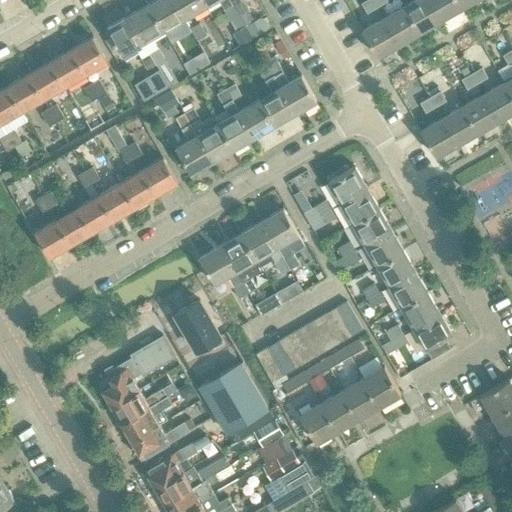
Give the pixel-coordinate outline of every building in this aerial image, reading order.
[(172,0),(155,0),(148,4),(164,31),(184,19),(172,0)] [(200,0),(172,0),(184,19),(205,7),(200,0)] [(228,0),(200,0),(205,7),(217,0),(219,0),(225,9),(224,9),(232,24),(236,31),(244,27),(240,20),(228,0)] [(228,0),(240,20),(244,27),(253,21),(243,3),(247,0),(228,0)] [(371,0),(366,0),(362,3),(368,13),(376,8),(371,0)] [(427,0),(414,0),(404,6),(419,33),(440,21),(427,0)] [(427,0),(440,21),(461,9),(455,0),(427,0)] [(455,0),(461,9),(475,0),(455,0)] [(148,4),(127,16),(143,43),(148,53),(152,59),(156,65),(158,70),(168,87),(169,88),(178,83),(152,38),(164,31),(148,4)] [(404,6),(383,18),(398,45),(419,33),(404,6)] [(127,16),(106,29),(109,36),(118,50),(121,56),(134,48),(140,58),(148,53),(143,43),(127,16)] [(260,18),(244,27),(251,39),(267,30),(260,18)] [(383,18),(362,31),(377,57),(398,45),(383,18)] [(196,41),(206,35),(199,24),(189,29),(196,41)] [(251,39),(244,27),(233,34),(240,46),(251,39)] [(92,37),(71,50),(85,74),(107,62),(92,37)] [(507,64),(497,70),(504,82),(511,95),(511,48),(501,54),(507,64)] [(71,50),(50,62),(64,86),(85,74),(71,50)] [(290,55),(287,50),(280,53),(284,59),(290,55)] [(148,53),(140,58),(147,70),(156,65),(152,59),(148,53)] [(193,59),(183,64),(189,75),(199,69),(193,59)] [(276,61),(267,67),(294,114),(317,101),(301,75),(288,83),(285,78),(282,73),(276,61)] [(50,62),(29,74),(43,99),(64,86),(50,62)] [(272,92),(259,100),(274,126),(294,114),(267,67),(259,71),(272,92)] [(477,84),(487,78),(481,67),(471,73),(477,84)] [(158,70),(134,83),(144,100),(168,87),(158,70)] [(467,89),(477,84),(471,73),(461,79),(467,89)] [(29,74),(7,86),(22,111),(43,99),(29,74)] [(98,79),(90,83),(98,97),(106,93),(98,79)] [(504,82),(483,94),(491,107),(498,120),(511,112),(511,95),(504,82)] [(90,83),(83,88),(91,101),(98,97),(90,83)] [(234,85),(225,90),(231,100),(240,95),(234,85)] [(7,86),(0,90),(0,121),(1,123),(7,133),(14,129),(27,121),(22,111),(7,86)] [(171,90),(156,99),(163,112),(178,103),(171,90)] [(225,90),(217,94),(230,116),(218,124),(233,150),(253,138),(238,112),(231,100),(225,90)] [(441,92),(430,98),(435,107),(446,101),(441,92)] [(483,94),(462,106),(470,119),(477,132),(498,120),(491,107),(483,94)] [(105,108),(112,104),(107,95),(100,99),(105,108)] [(430,98),(420,103),(425,113),(435,107),(430,98)] [(259,100),(238,112),(253,138),(274,126),(259,100)] [(57,122),(65,117),(57,104),(49,108),(57,122)] [(462,106),(441,118),(456,144),(477,132),(470,119),(462,106)] [(49,126),(57,122),(49,108),(41,113),(49,126)] [(192,108),(184,113),(212,162),(233,150),(218,124),(213,116),(201,124),(192,108)] [(189,140),(175,148),(190,174),(212,162),(184,113),(176,118),(189,140)] [(441,118),(420,130),(435,156),(456,144),(441,118)] [(135,159),(128,146),(115,125),(107,130),(128,164),(135,159)] [(14,129),(7,133),(10,139),(14,145),(20,156),(31,150),(24,139),(21,141),(14,129)] [(7,133),(0,136),(0,139),(6,150),(14,145),(10,139),(7,133)] [(128,146),(135,159),(143,155),(135,142),(128,146)] [(163,157),(142,170),(149,182),(156,195),(178,182),(163,157)] [(93,166),(85,171),(93,184),(101,179),(93,166)] [(341,204),(368,188),(355,166),(329,182),(341,204)] [(142,170),(120,182),(127,195),(134,207),(156,195),(149,182),(142,170)] [(85,171),(78,175),(86,189),(93,184),(85,171)] [(120,182),(99,194),(106,207),(113,219),(134,207),(127,195),(120,182)] [(353,224),(380,209),(368,188),(341,204),(353,224)] [(50,191),(43,195),(51,207),(57,203),(50,191)] [(99,194),(78,206),(85,219),(93,231),(113,219),(106,207),(99,194)] [(43,195),(36,199),(43,212),(51,207),(43,195)] [(326,200),(305,212),(310,222),(321,216),(331,210),(326,200)] [(78,206),(57,219),(72,244),(93,231),(85,219),(78,206)] [(283,209),(263,221),(278,247),(283,256),(292,251),(303,244),(298,236),(283,209)] [(365,245),(392,230),(380,209),(353,224),(365,245)] [(321,216),(310,222),(315,230),(336,217),(331,210),(321,216)] [(57,219),(35,231),(50,256),(72,244),(57,219)] [(263,221),(242,233),(257,259),(260,265),(273,257),(282,272),(289,268),(283,256),(278,247),(263,221)] [(378,266),(404,251),(392,230),(365,245),(378,266)] [(242,233),(221,245),(248,292),(256,287),(250,276),(263,269),(260,265),(257,259),(242,233)] [(343,258),(355,251),(350,241),(338,248),(343,257),(343,258)] [(221,245),(200,257),(215,283),(228,276),(240,297),(247,292),(248,292),(221,245)] [(292,251),(283,256),(289,268),(298,263),(292,251)] [(348,266),(360,259),(355,251),(343,258),(343,257),(334,262),(338,269),(347,264),(348,266)] [(389,287),(416,271),(404,251),(378,266),(389,287)] [(298,263),(289,268),(292,272),(301,267),(298,263)] [(401,307),(428,292),(416,271),(389,287),(401,307)] [(286,285),(292,296),(303,290),(297,279),(286,285)] [(367,300),(380,293),(374,283),(362,290),(367,300)] [(287,286),(276,292),(282,302),(292,296),(287,286)] [(275,291),(254,303),(261,314),(282,302),(275,291)] [(413,328),(440,313),(428,292),(401,307),(413,328)] [(380,293),(367,300),(372,308),(384,300),(380,293)] [(200,299),(175,313),(196,349),(210,342),(214,349),(224,343),(200,299)] [(336,308),(353,337),(363,331),(347,302),(336,308)] [(341,344),(353,337),(336,308),(325,315),(341,344)] [(445,338),(452,334),(440,313),(413,328),(426,349),(445,338)] [(330,350),(341,344),(325,315),(313,321),(330,350)] [(318,357),(330,350),(313,321),(302,328),(318,357)] [(398,324),(385,331),(391,340),(391,341),(403,334),(398,324)] [(307,363),(318,357),(302,328),(291,334),(307,363)] [(296,369),(307,363),(291,334),(279,341),(296,369)] [(391,341),(382,346),(387,354),(408,342),(403,334),(391,341)] [(108,378),(100,383),(112,405),(141,389),(135,378),(142,374),(143,376),(176,358),(164,336),(130,354),(132,358),(105,372),(108,378)] [(445,338),(426,349),(430,357),(449,346),(445,338)] [(287,375),(296,369),(279,341),(268,347),(285,376),(287,375)] [(360,341),(346,349),(348,353),(351,358),(365,350),(360,341)] [(276,380),(285,376),(268,347),(257,353),(273,381),(276,379),(276,380)] [(346,349),(325,361),(327,365),(330,370),(351,358),(348,353),(346,349)] [(325,361),(304,373),(307,377),(309,381),(321,374),(330,370),(327,365),(325,361)] [(240,362),(199,387),(225,430),(230,430),(231,431),(233,431),(269,411),(240,362)] [(379,407),(400,395),(385,367),(363,380),(379,407)] [(290,381),(283,385),(288,393),(309,381),(307,377),(304,373),(290,381)] [(321,374),(309,381),(315,392),(327,385),(321,374)] [(358,419),(379,407),(363,380),(342,392),(358,419)] [(511,383),(510,380),(481,396),(494,417),(511,406),(511,383)] [(185,401),(196,395),(190,383),(179,390),(185,401)] [(141,389),(112,405),(122,423),(167,397),(162,389),(146,398),(141,389)] [(337,431),(358,419),(342,392),(322,403),(337,431)] [(167,397),(122,423),(132,440),(161,424),(167,421),(160,409),(170,403),(167,397)] [(316,443),(337,431),(322,403),(301,415),(316,443)] [(511,406),(494,417),(506,438),(511,434),(511,406)] [(233,431),(231,431),(237,441),(254,431),(255,431),(274,420),(269,411),(233,431)] [(190,420),(184,423),(189,431),(195,428),(190,420)] [(274,420),(255,431),(263,446),(282,434),(279,428),(274,420)] [(161,424),(132,440),(142,458),(189,432),(189,431),(184,423),(166,434),(161,424)] [(263,446),(257,449),(266,464),(291,449),(282,434),(263,446)] [(192,444),(149,468),(152,474),(149,475),(156,488),(193,467),(193,466),(189,467),(185,459),(197,452),(192,444)] [(278,459),(277,459),(280,464),(285,473),(299,465),(298,464),(291,451),(280,458),(278,459)] [(193,467),(156,488),(165,503),(215,474),(222,470),(229,465),(224,456),(196,471),(193,467)] [(285,473),(279,477),(282,482),(288,491),(311,477),(313,476),(305,462),(299,465),(285,473)] [(215,474),(165,503),(169,511),(185,511),(214,495),(213,494),(201,501),(197,495),(207,489),(206,488),(218,480),(233,472),(229,465),(222,470),(215,474)] [(0,511),(0,510),(14,502),(0,478),(0,511)] [(310,480),(270,503),(270,505),(274,511),(275,511),(315,489),(310,480)] [(488,481),(479,487),(489,505),(494,502),(499,500),(495,493),(488,481)] [(214,495),(185,511),(218,511),(232,505),(227,497),(218,502),(214,495)] [(463,511),(457,500),(435,511),(463,511)] [(494,502),(489,505),(493,511),(505,511),(499,500),(494,502)]
